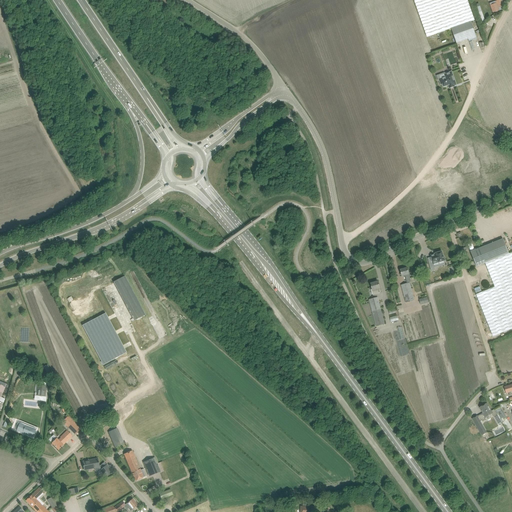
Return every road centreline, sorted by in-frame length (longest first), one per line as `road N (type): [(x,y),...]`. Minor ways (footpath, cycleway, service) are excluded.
road 1 (tertiary): [(511,197),(354,261),(343,250),(317,136),(281,93)]
road 2 (primary): [(447,511),(303,316)]
road 3 (track): [(463,112),(416,181),(341,241)]
road 4 (unclassified): [(481,511),(441,443),(499,379)]
road 5 (tertiary): [(0,265),(142,204)]
road 6 (primary): [(211,208),(303,316)]
road 7 (trunk): [(160,118),(82,0)]
road 8 (unclassified): [(55,462),(92,438),(155,511)]
road 9 (primary): [(303,316),(220,203)]
road 10 (tertiary): [(129,200),(0,253)]
road 11 (unclassified): [(281,93),(244,35),(187,0)]
road 12 (trunk): [(56,0),(129,104)]
